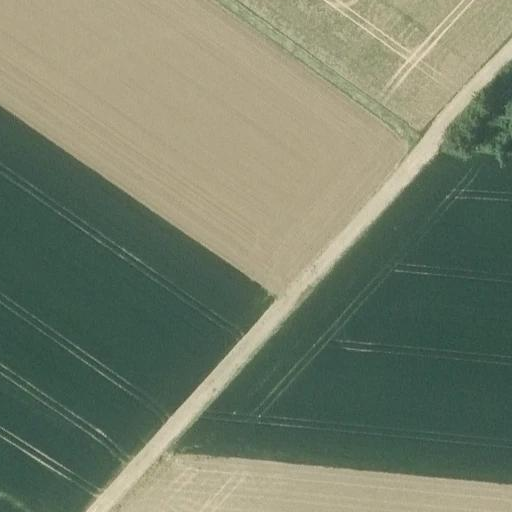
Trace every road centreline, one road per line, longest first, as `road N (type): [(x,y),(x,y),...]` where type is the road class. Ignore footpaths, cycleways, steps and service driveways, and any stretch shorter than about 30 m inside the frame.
road 1 (track): [(511,56),(83,511)]
road 2 (track): [(210,0),(424,155)]
